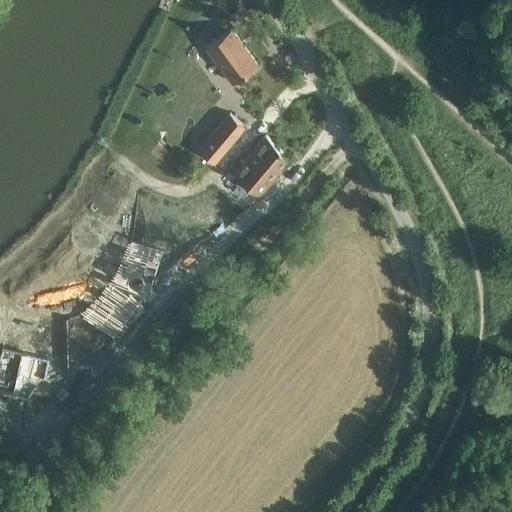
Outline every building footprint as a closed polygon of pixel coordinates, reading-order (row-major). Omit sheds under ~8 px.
[(231,27),(206,45),(232,81),(257,63),(231,27)] [(243,123),(228,110),(196,146),(211,159),(243,123)] [(291,155),(279,145),(266,134),(233,170),(252,187),(236,204),(253,219),(268,201),(258,192),(291,155)] [(58,289),(48,299),(78,319),(108,275),(111,278),(117,270),(113,268),(134,237),(110,220),(86,249),(58,289)] [(0,380),(13,375),(18,359),(0,352),(0,380)]
